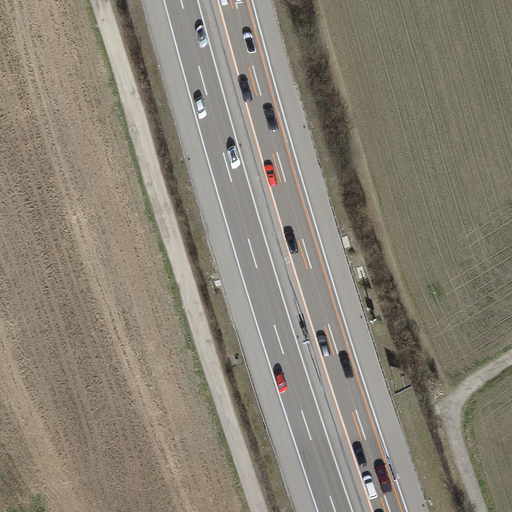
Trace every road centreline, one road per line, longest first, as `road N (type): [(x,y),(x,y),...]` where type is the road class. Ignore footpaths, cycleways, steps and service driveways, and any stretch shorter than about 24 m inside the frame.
road 1 (track): [(275,511),(98,0)]
road 2 (motorway): [(396,511),(237,0)]
road 3 (motorway): [(182,0),(336,511)]
road 4 (track): [(481,511),(448,418),(452,396),(511,357)]
